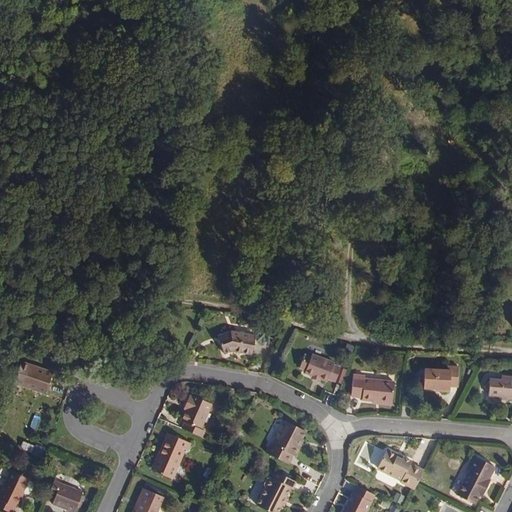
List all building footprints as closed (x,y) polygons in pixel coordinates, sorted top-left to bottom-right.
[(232,351),(252,354),(255,336),(231,331),(222,334),(223,339),(219,340),(224,354),(232,351)] [(328,379),(335,382),(341,368),(334,365),(334,363),(312,354),(311,357),(304,355),(301,364),(305,365),(306,369),(306,370),(305,373),(312,376),(320,379),(320,378),(327,381),(328,379)] [(21,361),(13,383),(45,394),(53,372),(21,361)] [(447,370),(424,369),(423,388),(435,389),(440,389),(440,391),(449,391),(450,386),(457,387),(458,367),(447,366),(447,370)] [(392,401),(394,382),(365,379),(365,376),(353,374),(351,396),(362,397),(362,400),(372,401),(373,401),(373,399),(392,401)] [(511,376),(501,376),(501,380),(489,379),(489,382),(484,387),(488,392),(488,395),(500,396),(502,399),(511,399),(511,376)] [(182,428),(201,437),(204,430),(201,429),(212,404),(192,395),(192,397),(189,396),(185,405),(187,406),(186,409),(181,421),(185,422),(182,428)] [(306,431),(285,421),(273,444),(271,443),(266,453),(288,464),(293,455),(295,456),(300,447),(298,446),(301,440),(306,431)] [(21,432),(19,436),(27,441),(30,437),(21,432)] [(172,479),(185,449),(187,451),(190,443),(167,433),(158,454),(161,455),(154,471),(172,479)] [(395,453),(389,450),(386,451),(378,466),(379,470),(401,481),(400,482),(414,489),(424,470),(410,463),(411,461),(402,457),(401,459),(396,457),(395,453)] [(161,455),(158,454),(151,470),(154,471),(161,455)] [(495,467),(474,456),(467,469),(469,470),(456,495),(474,504),(479,495),(482,489),(485,491),(490,481),(488,480),(495,467)] [(29,479),(11,470),(0,491),(0,507),(9,511),(12,511),(15,507),(16,508),(20,499),(19,498),(22,491),(23,492),(29,479)] [(256,505),(270,511),(278,511),(282,505),(286,497),(291,488),(292,489),(296,481),(275,471),(272,478),(270,477),(267,478),(264,484),(265,488),(256,505)] [(83,492),(54,481),(48,494),(55,497),(52,504),(73,511),(74,511),(77,505),(81,495),(83,492)] [(365,511),(374,495),(357,486),(354,493),(352,493),(342,511),(365,511)] [(156,511),(163,497),(143,488),(137,502),(140,503),(135,511),(156,511)]
